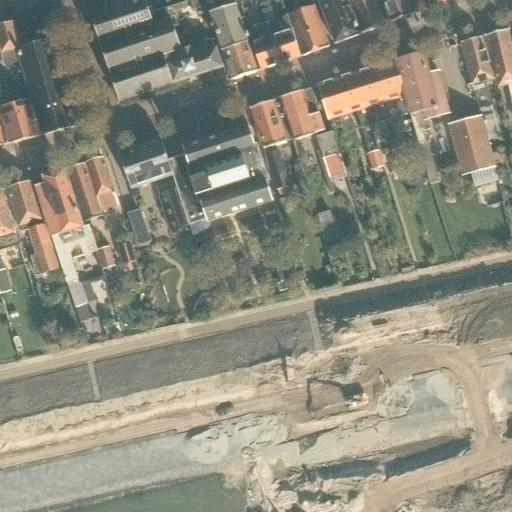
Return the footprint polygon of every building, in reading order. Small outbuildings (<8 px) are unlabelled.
[(183,58),(180,50),(170,18),(167,19),(163,9),(148,13),(143,0),(132,0),(89,14),(98,43),(97,44),(107,73),(108,72),(118,101),(173,83),(166,63),(183,58)] [(224,0),(204,0),(208,12),(227,7),(224,0)] [(301,56),(328,46),(310,0),(300,0),(304,9),(287,15),(288,16),(301,56)] [(333,44),(360,34),(348,4),(346,0),(317,0),(322,13),(322,14),(333,44)] [(347,0),(361,34),(385,24),(375,0),(347,0)] [(379,0),(389,23),(412,14),(406,0),(379,0)] [(410,0),(416,13),(445,0),(444,0),(410,0)] [(230,80),(256,72),(246,42),(247,41),(235,4),(227,7),(208,12),(230,80)] [(288,16),(266,23),(279,64),(295,58),(299,57),(300,57),(301,56),(288,16)] [(0,52),(0,53),(14,49),(14,48),(19,46),(14,21),(0,24),(0,52)] [(260,70),(279,64),(266,23),(253,27),(258,41),(251,44),(260,70)] [(507,85),(511,108),(511,45),(508,29),(483,36),(497,87),(507,85)] [(492,78),(481,37),(460,43),(471,84),(467,85),(469,91),(473,90),(478,109),(490,106),(483,81),(492,78)] [(14,48),(14,49),(23,78),(40,136),(76,126),(51,40),(20,48),(19,46),(14,48)] [(213,48),(210,40),(203,42),(206,51),(190,56),(188,47),(180,50),(183,58),(166,63),(173,83),(221,67),(214,48),(213,48)] [(14,49),(0,53),(7,82),(23,78),(14,49)] [(422,53),(395,61),(409,113),(418,144),(424,142),(421,132),(427,130),(428,129),(429,127),(430,126),(430,124),(429,122),(428,121),(427,120),(426,119),(424,119),(447,113),(439,82),(436,69),(427,72),(422,53)] [(374,68),(385,100),(393,97),(399,116),(409,113),(395,61),(374,68)] [(390,119),(385,100),(374,68),(356,73),(366,105),(373,103),(379,122),(390,119)] [(372,124),(366,105),(356,73),(338,79),(348,111),(355,109),(361,128),(372,124)] [(354,130),(348,111),(338,79),(317,86),(327,118),(337,115),(343,134),(354,130)] [(290,133),(291,139),(292,139),(292,141),(315,133),(315,132),(321,130),(317,117),(318,117),(309,89),(301,91),(279,98),(279,99),(290,133)] [(0,95),(0,117),(9,144),(19,141),(22,140),(39,136),(29,99),(10,104),(6,93),(0,95)] [(290,133),(279,99),(271,101),(249,108),(276,190),(288,186),(274,145),(285,142),(284,141),(291,139),(290,133)] [(490,106),(478,109),(480,116),(487,140),(499,137),(490,106)] [(480,116),(448,124),(462,176),(471,173),(494,167),(487,140),(480,116)] [(175,190),(187,225),(205,220),(206,223),(271,202),(265,182),(268,181),(256,144),(254,145),(247,124),(179,146),(182,155),(166,160),(171,175),(175,190)] [(328,177),(344,172),(331,132),(316,137),(328,177)] [(372,133),(363,135),(368,151),(377,149),(372,133)] [(171,175),(166,160),(159,138),(118,152),(130,189),(171,175)] [(424,142),(418,144),(423,164),(432,161),(427,141),(424,142)] [(368,151),(366,151),(370,169),(381,165),(377,149),(368,151)] [(100,210),(117,205),(101,158),(84,163),(100,210)] [(398,158),(389,160),(393,172),(401,169),(398,158)] [(84,222),(102,216),(83,163),(66,169),(84,222)] [(299,163),(292,166),(298,182),(305,180),(299,163)] [(494,167),(471,173),(474,186),(498,180),(494,167)] [(82,227),(63,170),(32,180),(51,237),(66,283),(77,279),(70,259),(95,251),(95,250),(96,250),(88,225),(82,227)] [(435,173),(426,175),(429,184),(437,181),(435,173)] [(57,270),(29,181),(6,188),(20,232),(28,229),(35,255),(29,257),(35,276),(57,270)] [(17,243),(0,190),(0,249),(4,248),(4,247),(17,243)] [(175,190),(158,196),(171,234),(188,228),(187,225),(175,190)] [(129,214),(139,245),(152,240),(141,210),(129,214)] [(328,210),(316,214),(324,238),(336,234),(328,210)] [(137,260),(130,241),(119,245),(125,264),(137,260)] [(101,269),(112,265),(106,246),(96,250),(95,250),(95,251),(101,269)] [(0,293),(10,291),(4,269),(0,270),(0,293)] [(78,283),(77,279),(66,283),(79,322),(87,320),(82,304),(94,300),(88,280),(78,283)] [(140,280),(125,284),(127,290),(141,286),(140,280)]
